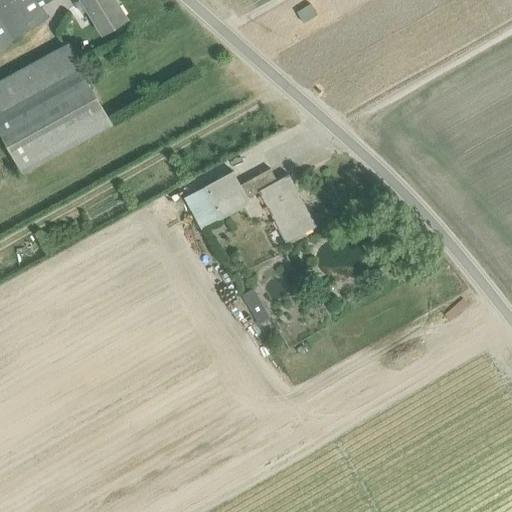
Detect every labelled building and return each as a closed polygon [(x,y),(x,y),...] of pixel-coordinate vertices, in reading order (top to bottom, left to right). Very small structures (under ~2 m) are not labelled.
[(0,0),(0,47),(49,17),(42,6),(51,0),(0,0)] [(114,0),(81,0),(103,34),(127,20),(114,0)] [(0,81),(0,132),(23,174),(112,125),(67,44),(0,81)] [(234,171),(205,187),(222,219),(250,203),(247,198),(259,191),(286,243),(316,226),(316,225),(313,227),(299,200),(301,198),(289,175),(278,181),(271,168),(240,185),(234,171)] [(242,296),(260,325),(271,318),(253,289),(242,296)]
